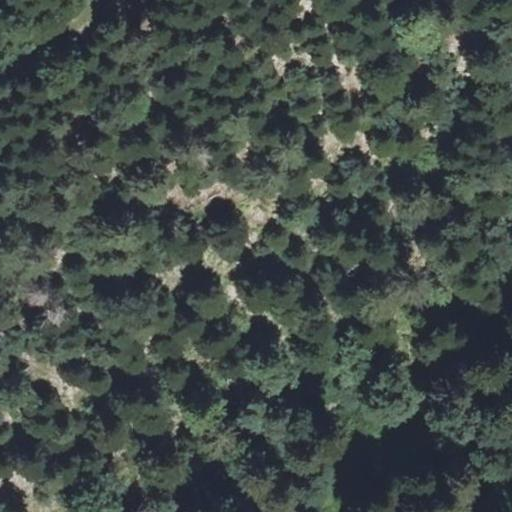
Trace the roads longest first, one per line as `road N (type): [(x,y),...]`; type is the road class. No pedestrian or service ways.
road 1 (track): [(344,511),(353,482),(388,451),(432,467),(459,511)]
road 2 (track): [(133,0),(0,77)]
